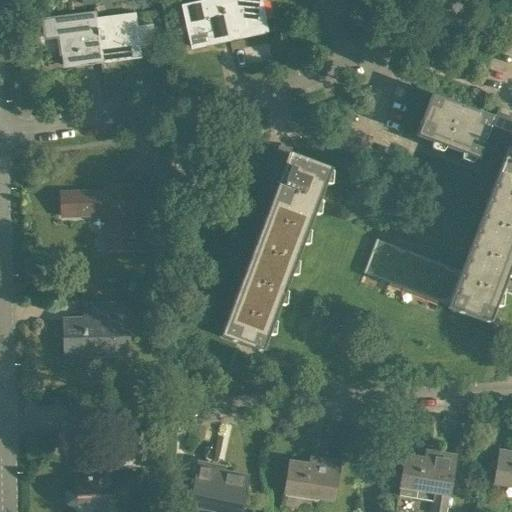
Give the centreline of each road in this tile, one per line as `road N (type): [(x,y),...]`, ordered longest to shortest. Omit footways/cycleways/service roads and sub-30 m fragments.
road 1 (residential): [(511,391),(4,418)]
road 2 (residential): [(0,137),(275,94),(353,66)]
road 3 (residential): [(4,418),(0,212)]
road 4 (residential): [(353,66),(455,0)]
